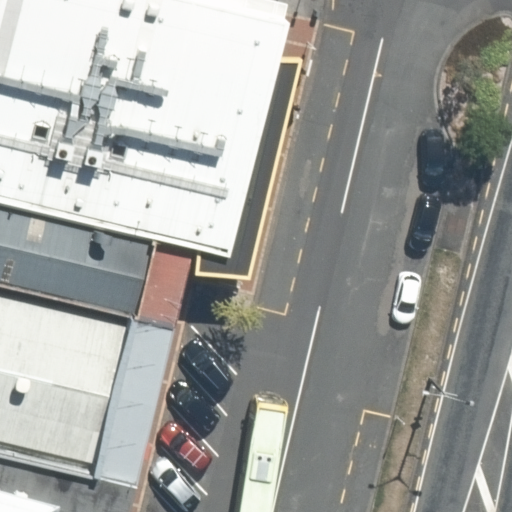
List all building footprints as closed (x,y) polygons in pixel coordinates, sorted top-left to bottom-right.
[(0,0),(0,191),(149,227),(186,236),(190,237),(221,244),(268,47),(277,7),(245,0),(0,0)] [(221,244),(190,237),(187,264),(243,268),(295,47),(268,47),(221,244)] [(0,275),(129,306),(149,227),(0,191),(0,275)] [(149,227),(129,306),(167,315),(186,236),(149,227)] [(0,444),(90,466),(129,306),(0,275),(0,444)] [(129,306),(90,466),(128,476),(167,315),(129,306)] [(0,511),(119,511),(128,476),(90,466),(0,444),(0,511)]
